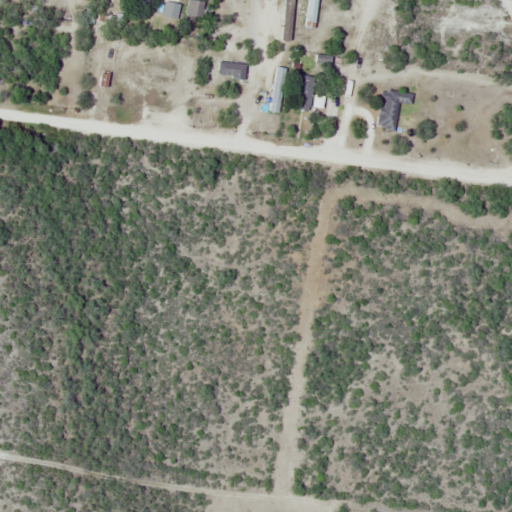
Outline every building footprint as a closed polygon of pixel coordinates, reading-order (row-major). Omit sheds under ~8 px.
[(187,0),(188,22),(205,22),(205,0),(187,0)] [(307,0),(305,28),(315,29),(317,0),(307,0)] [(216,75),(243,81),(246,68),(220,61),(216,75)] [(314,77),(298,77),(296,109),(312,110),(314,77)] [(377,129),(395,132),(398,104),(411,106),(413,94),(381,91),(377,129)]
